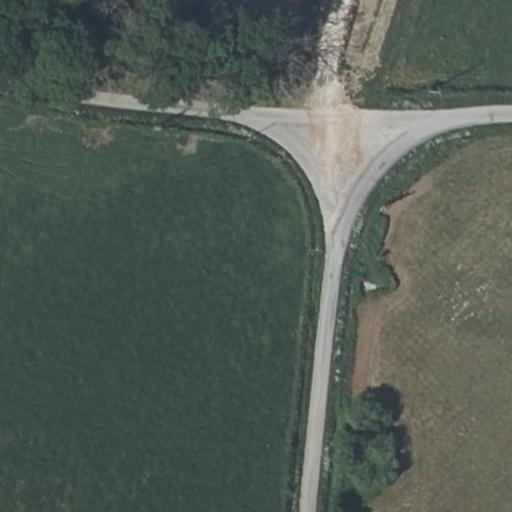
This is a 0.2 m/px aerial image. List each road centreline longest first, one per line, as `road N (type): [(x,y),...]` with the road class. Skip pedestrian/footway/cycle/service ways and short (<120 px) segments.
road 1 (unclassified): [(317,511),(347,128)]
road 2 (unclassified): [(0,87),(347,128)]
road 3 (unclassified): [(347,128),(511,118)]
